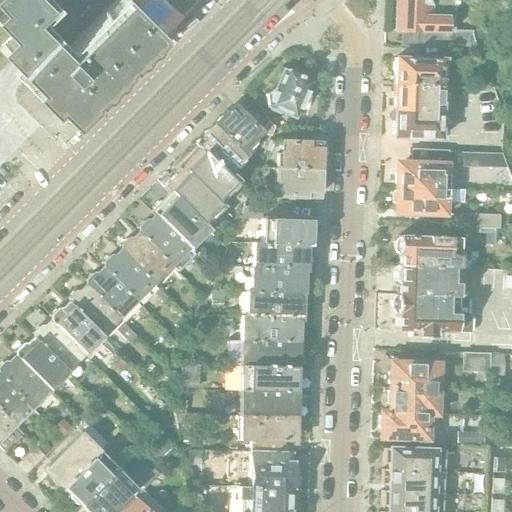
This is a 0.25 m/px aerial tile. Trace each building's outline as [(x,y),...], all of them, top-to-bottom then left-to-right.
[(0,25),(12,38),(0,50),(11,62),(28,78),(73,124),(76,121),(163,33),(161,30),(131,0),(0,0),(0,8),(3,11),(0,13),(0,25)] [(179,13),(166,0),(131,0),(161,30),(162,30),(166,30),(173,23),(173,19),(179,13)] [(191,0),(166,0),(179,13),(181,15),(193,2),(191,0)] [(448,33),(448,18),(430,17),(430,5),(427,5),(425,0),(400,0),(400,33),(418,34),(417,47),(456,48),(456,46),(476,47),(473,32),(456,32),(456,33),(448,33)] [(0,67),(3,70),(11,62),(0,50),(0,67)] [(394,85),(446,86),(447,61),(442,61),(395,59),(395,62),(393,65),(393,71),(394,74),(394,85)] [(296,119),(307,93),(305,92),(309,84),(300,80),(301,78),(284,70),(276,90),(274,89),(265,95),(267,106),(268,107),(270,111),(279,114),(283,113),(296,119)] [(393,112),(455,114),(455,87),(446,87),(446,86),(394,85),(393,112)] [(213,126),(239,153),(252,140),(250,138),(257,131),(246,120),(233,107),(227,112),(226,112),(225,112),(226,113),(225,115),(219,118),(215,124),(213,126)] [(455,114),(393,112),(393,123),(391,126),(391,132),(392,135),(392,138),(437,139),(443,139),(444,125),(454,126),(455,114)] [(239,153),(213,126),(210,129),(205,133),(201,138),(194,146),(197,149),(224,175),(243,156),(239,153)] [(265,150),(269,141),(264,139),(260,149),(265,150)] [(272,169),(318,171),(318,168),(319,161),(318,155),(318,151),(318,144),(297,144),(279,143),(278,150),(272,150),(272,169)] [(178,168),(181,170),(211,198),(230,180),(224,175),(197,149),(190,156),(187,156),(180,163),(179,166),(178,168)] [(396,189),(437,189),(438,180),(445,180),(445,166),(461,166),(507,169),(502,155),(500,155),(447,153),(448,151),(440,151),(427,150),(427,159),(412,159),(412,166),(400,166),(399,173),(395,173),(394,186),(396,186),(396,189)] [(318,171),(272,169),(271,197),(303,198),(303,197),(316,198),(316,192),(317,192),(317,188),(319,181),(317,174),(318,171)] [(163,189),(168,194),(198,222),(216,203),(211,198),(181,170),(175,177),(171,177),(165,184),(164,188),(163,189)] [(511,192),(511,181),(495,181),(495,191),(511,192)] [(248,194),(251,185),(247,183),(243,192),(248,194)] [(437,189),(396,189),(396,192),(394,192),(394,205),(398,205),(398,212),(411,212),(411,214),(424,215),(444,216),(444,203),(463,204),(463,190),(437,189)] [(198,222),(168,194),(162,201),(159,202),(152,208),(152,212),(150,213),(153,216),(185,246),(204,228),(198,222)] [(238,219),(260,219),(261,207),(243,206),(238,219)] [(478,232),(494,233),(506,232),(506,225),(511,224),(511,212),(509,212),(509,214),(499,214),(499,215),(460,214),(460,216),(452,215),(452,225),(460,226),(459,228),(462,228),(478,229),(478,232)] [(190,251),(185,246),(153,216),(148,221),(143,221),(137,228),(137,233),(173,268),(175,271),(177,272),(190,259),(197,266),(201,262),(190,251)] [(236,223),(229,216),(223,222),(231,229),(236,223)] [(251,242),(251,245),(306,247),(308,247),(308,244),(309,241),(309,233),(308,230),(308,222),(295,221),(260,219),(260,243),(251,242)] [(478,232),(478,229),(462,228),(461,239),(464,241),(480,241),(480,246),(493,246),(494,233),(478,232)] [(119,246),(119,250),(154,286),(173,268),(137,233),(130,239),(126,239),(119,246)] [(397,266),(457,268),(474,269),(475,259),(458,258),(458,238),(423,237),(398,236),(398,237),(393,242),(392,251),(397,256),(397,266)] [(249,268),(301,271),(303,271),(303,269),(305,266),(305,259),(304,256),(306,247),(251,245),(250,268),(249,268)] [(154,286),(119,250),(112,257),(108,257),(101,263),(101,268),(137,303),(154,286)] [(219,267),(222,260),(218,257),(214,261),(219,267)] [(457,297),(457,268),(397,266),(397,267),(393,271),(392,280),(396,284),(396,296),(457,297)] [(137,303),(101,268),(95,274),(91,274),(84,281),(84,285),(120,320),(137,303)] [(245,291),(245,292),(298,295),(301,295),(301,293),(303,290),(303,282),(301,279),(301,271),(249,268),(248,291),(245,291)] [(185,280),(177,272),(175,271),(172,275),(181,284),(185,280)] [(120,320),(84,285),(77,292),(73,292),(66,299),(66,303),(102,337),(112,328),(128,343),(135,336),(119,321),(120,320)] [(167,298),(159,289),(154,294),(163,303),(167,298)] [(223,301),(223,291),(210,290),(210,301),(223,301)] [(239,316),(239,317),(295,320),(296,319),(297,319),(297,317),(300,314),(300,308),(298,305),(298,295),(245,292),(244,316),(239,316)] [(457,297),(396,296),(391,300),(390,310),(395,314),(395,331),(410,332),(409,338),(414,338),(437,339),(438,333),(462,334),(470,334),(471,315),(467,315),(468,297),(457,297)] [(84,355),(102,337),(66,303),(60,310),(55,310),(49,316),(49,321),(84,355)] [(148,313),(139,304),(135,308),(144,317),(148,313)] [(239,317),(239,341),(295,343),(295,342),(297,339),(298,332),(295,329),(295,320),(239,317)] [(66,373),(84,355),(49,321),(42,327),(38,327),(31,334),(31,338),(66,373)] [(48,390),(66,373),(31,338),(24,345),(20,345),(13,352),(13,356),(48,390)] [(226,365),(239,365),(294,368),(294,367),(296,364),(297,357),(294,354),(295,343),(239,341),(227,341),(226,365)] [(115,352),(105,342),(102,346),(111,356),(115,352)] [(192,363),(191,353),(182,354),(182,364),(192,363)] [(489,373),(489,364),(489,354),(462,353),(461,372),(489,373)] [(48,390),(13,356),(5,364),(2,363),(0,365),(0,376),(31,407),(48,390)] [(172,372),(180,365),(175,360),(170,359),(165,365),(172,372)] [(180,364),(179,389),(197,390),(198,365),(180,364)] [(390,389),(435,390),(435,377),(439,377),(440,365),(439,365),(404,364),(404,366),(391,365),(391,372),(388,372),(388,385),(390,385),(390,389)] [(489,364),(489,373),(489,376),(500,376),(501,365),(489,364)] [(238,391),(293,394),(293,391),(296,388),(296,382),(293,379),(294,368),(239,365),(238,391)] [(0,411),(13,425),(31,407),(0,376),(0,411)] [(78,385),(70,377),(67,381),(74,388),(78,385)] [(434,416),(435,390),(390,389),(389,392),(388,392),(387,405),(389,405),(389,413),(424,415),(434,416)] [(238,415),(292,418),(292,416),(295,413),(295,407),(293,404),(293,394),(238,391),(238,415)] [(185,412),(185,401),(177,401),(176,412),(185,412)] [(173,415),(165,407),(158,415),(166,422),(173,415)] [(13,425),(0,411),(0,449),(4,453),(22,435),(13,425)] [(423,440),(424,415),(389,413),(383,413),(383,417),(379,417),(378,430),(380,430),(379,438),(423,440)] [(237,440),(249,441),(283,443),(291,443),(294,438),(294,431),(292,428),(292,418),(238,415),(237,440)] [(87,428),(94,421),(90,416),(82,424),(87,428)] [(60,439),(71,428),(62,419),(51,430),(60,439)] [(176,431),(167,423),(160,430),(168,439),(176,431)] [(61,488),(62,489),(99,452),(80,433),(67,446),(43,470),(50,477),(51,481),(56,487),(61,488)] [(456,433),(455,444),(482,445),(483,434),(456,433)] [(171,448),(157,434),(146,444),(160,459),(171,448)] [(109,450),(116,442),(111,438),(104,445),(109,450)] [(485,511),(488,445),(482,445),(455,444),(430,443),(429,450),(442,451),(441,472),(440,493),(439,511),(485,511)] [(44,455),(50,449),(44,444),(39,450),(44,455)] [(25,475),(44,456),(34,446),(15,465),(25,475)] [(442,451),(429,450),(382,449),(381,464),(386,464),(386,470),(441,472),(442,451)] [(80,507),(117,470),(99,452),(62,489),(68,495),(69,499),(75,505),(79,506),(80,507)] [(202,466),(202,452),(190,452),(189,466),(202,466)] [(293,475),(293,463),(291,463),(291,454),(283,454),(248,452),(247,488),(290,491),(290,490),(292,490),(292,488),(296,488),(299,485),(299,478),(296,475),(293,475)] [(127,468),(136,459),(131,455),(122,463),(127,468)] [(503,473),(503,459),(492,458),(491,473),(503,473)] [(144,489),(159,475),(153,469),(139,483),(144,489)] [(117,470),(80,507),(85,511),(111,511),(135,489),(117,470)] [(440,493),(441,472),(386,470),(381,470),(380,485),(385,485),(385,491),(440,493)] [(502,495),(503,480),(491,480),(491,494),(502,495)] [(289,511),(290,491),(247,488),(236,487),(235,502),(240,502),(239,511),(289,511)] [(439,511),(440,493),(385,491),(380,491),(380,506),(385,507),(384,511),(439,511)] [(148,511),(134,498),(119,511),(148,511)] [(501,511),(502,501),(490,501),(490,511),(501,511)]
